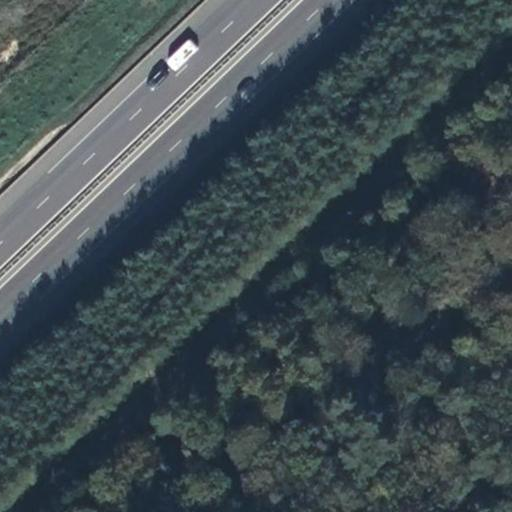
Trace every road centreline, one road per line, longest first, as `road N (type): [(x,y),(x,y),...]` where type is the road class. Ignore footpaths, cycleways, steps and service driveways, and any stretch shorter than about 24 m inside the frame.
road 1 (motorway): [(0,313),(328,0)]
road 2 (motorway): [(257,0),(0,245)]
